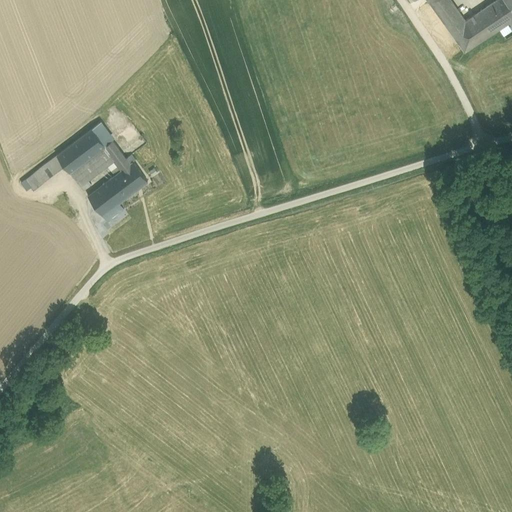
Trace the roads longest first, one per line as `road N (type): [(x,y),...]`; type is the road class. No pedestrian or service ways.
road 1 (unclassified): [(511,138),(106,264),(0,392)]
road 2 (track): [(481,144),(448,64),(402,0)]
